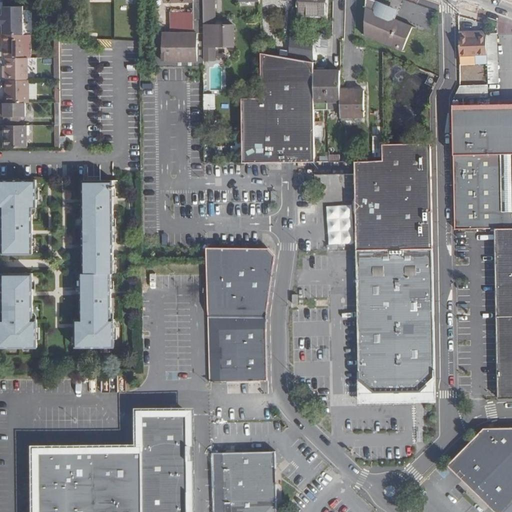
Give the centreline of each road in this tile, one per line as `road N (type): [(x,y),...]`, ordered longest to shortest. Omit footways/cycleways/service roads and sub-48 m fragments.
road 1 (unclassified): [(449,432),(442,103),(450,80),(449,0)]
road 2 (unclassified): [(387,501),(291,410),(280,388),(288,179)]
